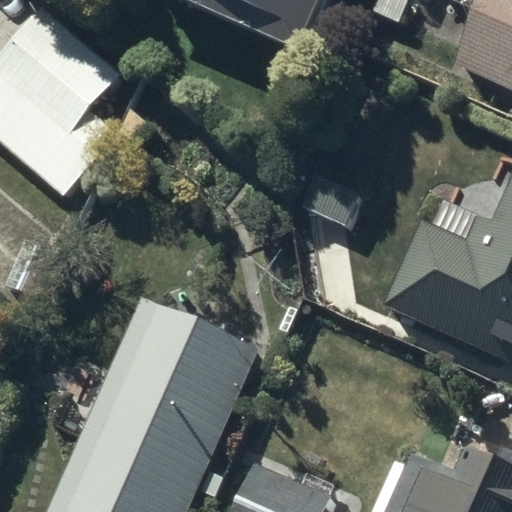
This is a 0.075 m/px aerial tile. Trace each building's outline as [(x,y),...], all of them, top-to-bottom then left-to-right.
[(308,71),(338,0),(143,0),(143,2),(308,71)] [(433,0),(397,0),(395,6),(387,2),(376,26),(407,39),(419,11),(427,15),(433,0)] [(511,0),(491,0),(461,69),(511,91),(511,0)] [(47,3),(0,57),(0,135),(67,193),(102,152),(94,145),(113,123),(96,109),(127,72),(47,3)] [(317,169),(299,203),(352,231),(371,197),(317,169)] [(426,215),(387,300),(511,355),(511,201),(502,223),(481,213),(486,203),(450,187),(436,219),(426,215)] [(193,511),(267,344),(149,293),(53,511),(193,511)] [(511,511),(511,453),(501,449),(494,466),(470,456),(463,471),(413,449),(385,511),(511,511)] [(329,511),(336,497),(260,464),(238,511),(329,511)]
